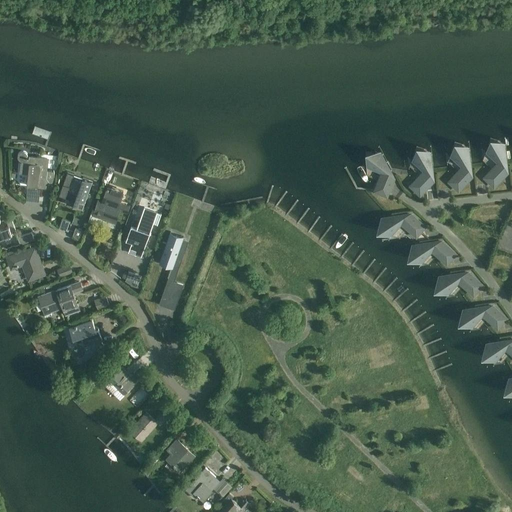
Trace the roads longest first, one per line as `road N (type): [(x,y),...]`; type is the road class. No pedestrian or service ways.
road 1 (unclassified): [(427,511),(290,380),(278,344)]
road 2 (residential): [(7,197),(127,297),(155,346)]
road 3 (residential): [(197,409),(268,486),(308,511)]
road 4 (residential): [(197,409),(215,380),(215,358),(196,344),(171,352),(155,346)]
road 5 (unclassified): [(260,323),(274,298),(301,302),(309,321),(304,334),(278,344)]
